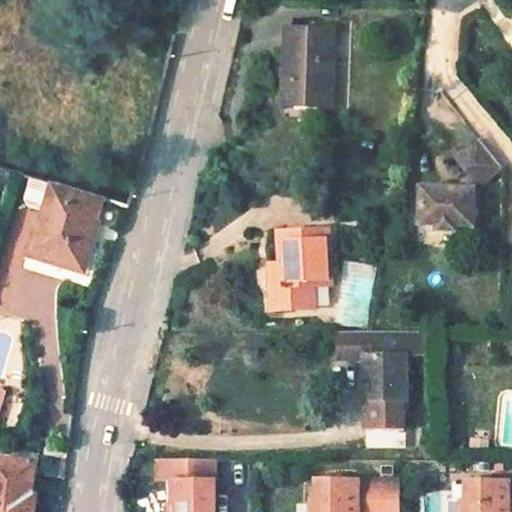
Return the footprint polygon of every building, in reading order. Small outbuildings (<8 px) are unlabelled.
[(334,31),(287,29),(286,45),(285,65),(294,66),(293,102),(329,104),(334,31)] [(294,66),(285,65),(283,102),(293,102),(294,66)] [(453,222),(470,223),(471,184),(499,164),(480,140),(454,157),(470,179),(460,178),(460,185),(419,182),(417,219),(435,220),(435,226),(453,226),(453,222)] [(107,200),(58,186),(37,252),(87,268),(107,200)] [(452,233),(469,233),(470,223),(453,222),(453,226),(452,233)] [(328,230),(279,232),(281,264),(283,308),(314,307),(312,285),(331,284),(328,230)] [(281,264),(271,265),(273,309),(283,308),(281,264)] [(372,354),(371,330),(334,329),(334,356),(365,356),(365,354),(372,354)] [(406,329),(371,330),(372,354),(406,354),(406,329)] [(430,354),(430,329),(406,329),(406,354),(430,354)] [(372,354),(365,354),(365,356),(365,385),(372,385),(372,401),(402,400),(407,400),(406,354),(372,354)] [(402,400),(372,401),(365,401),(365,425),(403,425),(402,400)] [(489,439),(472,438),(470,449),(488,451),(489,439)] [(39,454),(0,448),(0,511),(38,511),(40,497),(34,496),(39,454)] [(189,457),(155,457),(155,473),(170,473),(189,473),(189,457)] [(189,473),(170,473),(170,479),(210,479),(210,457),(189,457),(189,473)] [(396,511),(397,479),(315,478),(315,499),(314,511),(356,511),(356,490),(363,489),(363,497),(377,497),(376,511),(396,511)] [(209,511),(210,479),(170,479),(170,504),(175,504),(174,511),(209,511)] [(505,511),(505,480),(463,480),(464,500),(464,511),(505,511)] [(356,490),(356,511),(376,511),(377,497),(363,497),(363,489),(356,490)]
